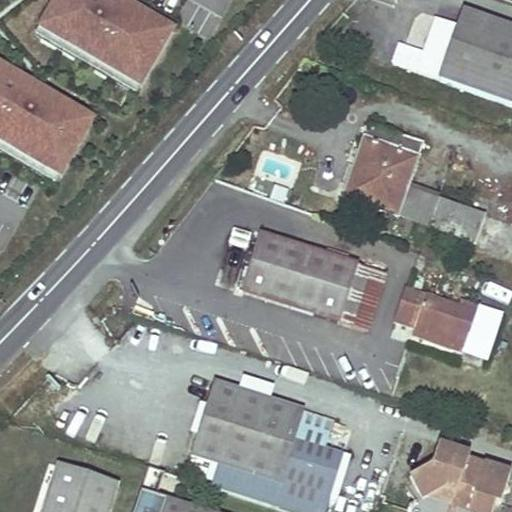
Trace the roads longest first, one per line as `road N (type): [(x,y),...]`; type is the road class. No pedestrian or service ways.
road 1 (secondary): [(0,341),(310,0)]
road 2 (track): [(435,434),(210,365),(106,354),(52,289)]
